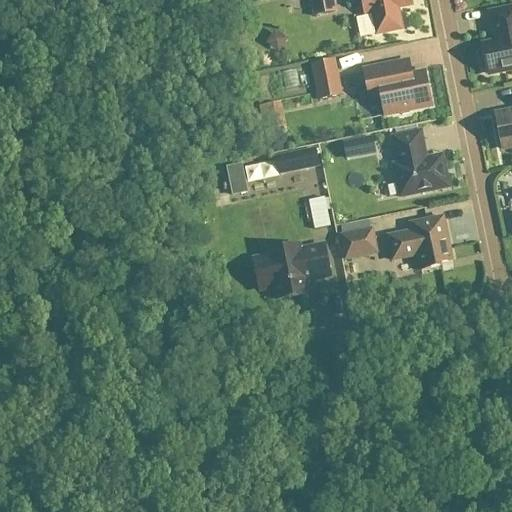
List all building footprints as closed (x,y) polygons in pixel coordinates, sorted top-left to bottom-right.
[(335,14),(331,0),(309,0),(313,18),(335,14)] [(411,7),(409,0),(361,0),(365,17),(371,15),(376,36),(401,31),(397,10),(411,7)] [(480,62),(485,64),(487,76),(511,70),(511,11),(490,15),(493,32),(494,34),(496,34),(498,44),(481,48),(482,50),(478,53),(478,58),(480,62)] [(332,62),(311,67),(318,102),(340,97),(332,62)] [(408,63),(363,72),(369,102),(380,100),(384,118),(397,115),(401,117),(409,116),(411,112),(431,108),(424,74),(411,77),(408,63)] [(269,114),(276,144),(295,139),(288,110),(269,114)] [(511,112),(494,116),(501,151),(511,149),(511,112)] [(425,161),(420,134),(392,140),(398,166),(393,167),(399,199),(448,189),(441,158),(425,161)] [(318,168),(314,152),(275,160),(279,176),(318,168)] [(246,196),(240,166),(225,169),(231,199),(246,196)] [(336,196),(320,200),(328,234),(344,230),(336,196)] [(451,262),(442,219),(409,226),(411,234),(387,238),(392,263),(416,258),(419,273),(439,269),(439,265),(451,262)] [(371,231),(340,238),(345,261),(376,255),(371,231)] [(259,289),(274,286),(277,302),(308,295),(306,283),(330,278),(324,247),(299,252),(298,247),(267,253),(268,258),(253,261),(259,289)]
